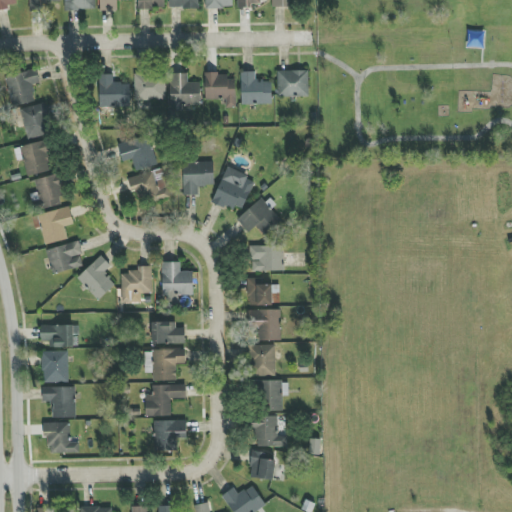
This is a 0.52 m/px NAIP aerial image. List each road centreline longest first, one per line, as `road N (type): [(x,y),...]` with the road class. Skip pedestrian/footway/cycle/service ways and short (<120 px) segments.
road 1 (residential): [(66,42),(74,97),(113,222),(121,230),(193,239),(218,264),(219,447)]
road 2 (residential): [(0,48),(316,41)]
road 3 (tertiary): [(18,511),(11,334),(0,274)]
road 4 (residential): [(0,475),(201,473),(219,447)]
